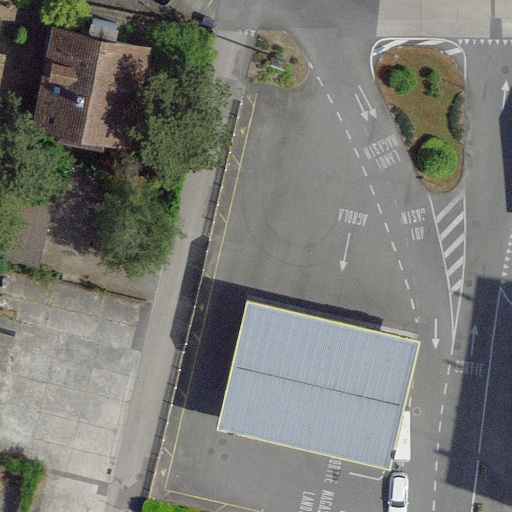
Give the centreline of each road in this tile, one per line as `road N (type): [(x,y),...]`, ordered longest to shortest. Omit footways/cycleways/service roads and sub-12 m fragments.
road 1 (residential): [(247,0),(225,61),(127,511)]
road 2 (residential): [(443,426),(421,253),(352,87),(341,0)]
road 3 (residential): [(443,426),(484,288),(485,0)]
